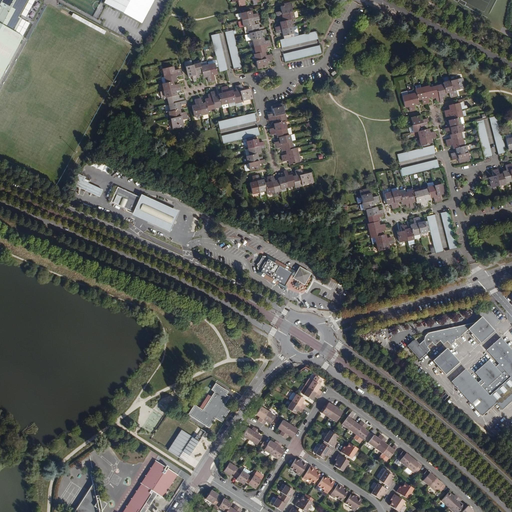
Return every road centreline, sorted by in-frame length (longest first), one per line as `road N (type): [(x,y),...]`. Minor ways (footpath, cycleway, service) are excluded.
road 1 (primary): [(297,316),(0,178)]
road 2 (primary): [(0,202),(213,296),(282,341)]
road 3 (residential): [(292,447),(323,397),(336,395),(478,511)]
road 4 (primary): [(314,359),(384,402),(511,511)]
road 5 (primary): [(511,486),(328,338)]
road 6 (tertiary): [(481,278),(324,326)]
road 7 (tertiary): [(383,0),(511,64)]
road 8 (residential): [(274,368),(201,473)]
